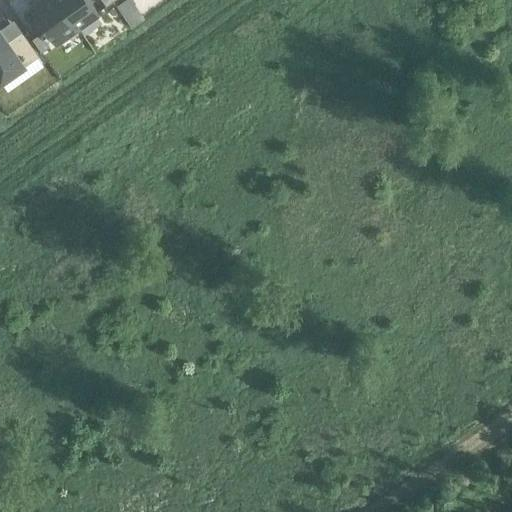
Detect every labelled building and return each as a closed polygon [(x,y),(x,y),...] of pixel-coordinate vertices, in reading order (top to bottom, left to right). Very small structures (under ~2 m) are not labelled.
[(58,0),(34,0),(31,3),(57,40),(77,26),(58,0)] [(89,0),(58,0),(77,26),(97,12),(89,0)] [(131,0),(122,0),(116,4),(122,13),(135,4),(131,0)] [(0,80),(37,54),(21,31),(8,41),(0,29),(0,80)] [(39,33),(32,38),(41,51),(48,46),(39,33)]
